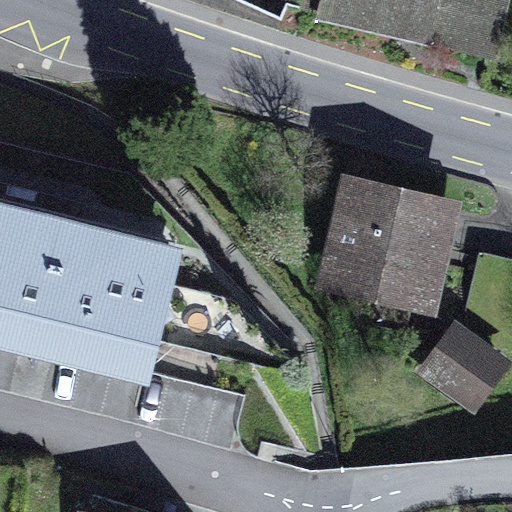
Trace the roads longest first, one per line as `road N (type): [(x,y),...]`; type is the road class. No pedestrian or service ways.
road 1 (primary): [(35,0),(511,151)]
road 2 (residential): [(304,511),(211,476),(0,417)]
road 3 (residential): [(511,474),(374,488),(333,511)]
